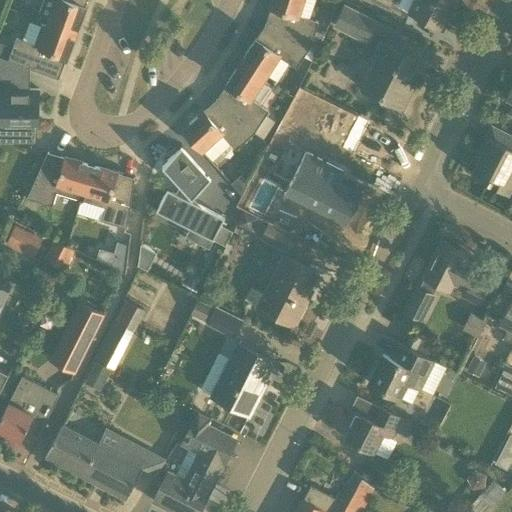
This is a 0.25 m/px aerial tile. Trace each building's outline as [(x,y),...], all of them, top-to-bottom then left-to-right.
[(76,32),(87,0),(56,0),(49,22),(76,32)] [(311,46),(319,22),(299,15),(303,0),(273,0),(265,24),(311,46)] [(443,29),(457,0),(414,0),(408,11),(443,29)] [(367,42),(375,21),(345,6),(335,25),(367,42)] [(16,38),(13,47),(0,42),(0,56),(8,59),(29,67),(59,78),(76,32),(49,22),(48,25),(42,23),(34,44),(16,38)] [(296,68),(311,46),(265,24),(241,62),(265,77),(279,56),(296,68)] [(409,74),(416,61),(381,43),(370,63),(373,64),(361,87),(367,91),(403,109),(415,85),(404,79),(407,73),(409,74)] [(0,141),(35,142),(35,123),(39,123),(39,89),(22,89),(22,85),(29,67),(8,59),(0,56),(0,141)] [(255,132),(269,110),(251,99),(265,77),(241,62),(216,99),(255,132)] [(236,149),(255,132),(216,99),(183,130),(202,151),(221,133),(236,149)] [(511,148),(490,137),(482,153),(489,157),(487,161),(480,157),(471,173),(490,183),(493,178),(505,184),(511,170),(511,148)] [(190,201),(192,196),(210,179),(181,146),(162,163),(186,189),(178,195),(167,190),(156,212),(190,229),(193,223),(216,235),(224,218),(190,201)] [(83,192),(91,165),(48,152),(27,198),(52,205),(57,192),(78,198),(80,191),(83,192)] [(346,224),(363,192),(339,180),(343,170),(306,152),(290,183),(325,201),(320,210),(331,216),(346,224)] [(127,227),(135,178),(91,165),(83,192),(86,193),(84,200),(105,207),(101,220),(127,227)] [(268,223),(260,237),(287,251),(294,236),(268,223)] [(26,230),(16,225),(7,245),(16,250),(26,230)] [(216,235),(214,239),(226,245),(227,242),(233,231),(225,227),(221,225),(216,235)] [(58,266),(67,246),(53,240),(44,259),(58,266)] [(489,287),(473,279),(479,267),(465,260),(468,253),(440,240),(406,310),(422,318),(434,295),(432,294),(438,284),(450,290),(453,283),(465,289),(462,296),(480,306),(489,287)] [(97,244),(93,258),(105,261),(109,248),(97,244)] [(65,270),(75,251),(67,246),(58,266),(65,270)] [(247,300),(257,306),(295,325),(306,302),(303,301),(318,272),(283,255),(264,293),(251,286),(244,299),(247,300)] [(511,341),(511,284),(506,282),(493,308),(503,314),(499,322),(509,327),(504,337),(511,341)] [(0,288),(0,312),(10,293),(0,288)] [(191,313),(207,321),(214,307),(198,299),(191,313)] [(115,319),(135,329),(145,310),(125,300),(115,319)] [(103,313),(81,302),(60,343),(83,354),(103,313)] [(414,350),(421,337),(411,332),(405,345),(414,350)] [(414,350),(405,345),(401,343),(394,359),(383,353),(377,365),(369,382),(399,397),(407,382),(420,388),(434,360),(414,350)] [(273,361),(238,344),(231,358),(212,395),(250,414),(261,391),(258,390),(273,361)] [(479,376),(485,364),(472,358),(467,370),(479,376)] [(96,361),(90,374),(105,382),(112,369),(96,361)] [(0,394),(9,377),(0,372),(0,394)] [(50,412),(59,394),(23,375),(9,402),(0,418),(0,429),(20,440),(38,406),(50,412)] [(391,437),(401,417),(379,406),(372,420),(354,411),(348,422),(353,425),(346,438),(360,446),(372,452),(382,433),(391,437)] [(208,425),(211,418),(198,412),(195,419),(194,419),(182,443),(200,452),(185,480),(168,472),(153,500),(176,511),(199,511),(236,440),(208,425)] [(99,442),(63,422),(62,424),(45,454),(127,498),(143,467),(150,453),(130,442),(123,455),(99,442)] [(346,500),(339,511),(358,511),(372,487),(357,479),(346,500)] [(325,511),(326,511),(333,503),(337,498),(311,484),(303,500),(302,499),(294,511),(325,511)] [(487,511),(495,504),(485,495),(482,492),(468,506),(474,511),(487,511)]
